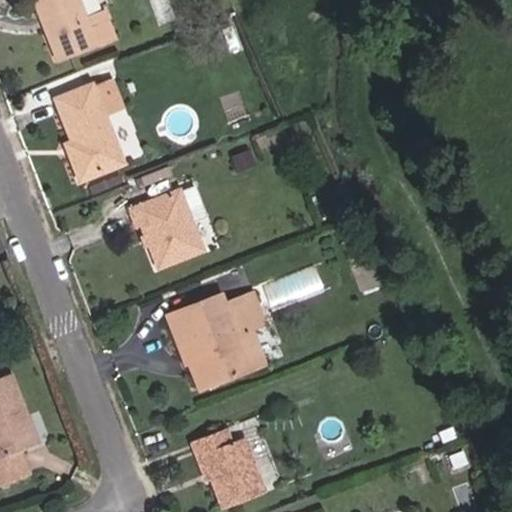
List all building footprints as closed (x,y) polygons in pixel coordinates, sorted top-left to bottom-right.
[(34,0),(44,23),(49,21),(40,0),(34,0)] [(59,63),(97,48),(86,18),(78,0),(40,0),(49,21),(44,23),(59,63)] [(116,40),(104,11),(86,18),(97,48),(116,40)] [(81,180),(124,163),(106,119),(97,97),(113,92),(109,80),(93,87),(91,85),(56,99),(73,141),(77,152),(72,156),(81,180)] [(106,119),(122,112),(113,92),(97,97),(106,119)] [(72,156),(77,152),(73,141),(67,144),(72,156)] [(253,164),(247,150),(231,157),(236,171),(253,164)] [(93,194),(123,182),(121,175),(90,187),(93,194)] [(354,206),(344,183),(335,186),(344,210),(354,206)] [(179,191),(131,210),(137,224),(142,222),(160,268),(203,250),(191,222),(205,216),(194,188),(180,193),(179,191)] [(204,389),(265,366),(252,330),(264,325),(252,293),(227,302),(224,294),(168,315),(187,363),(194,361),(204,389)] [(197,391),(204,389),(194,361),(187,363),(197,391)] [(21,451),(39,444),(11,373),(0,377),(0,485),(30,474),(21,451)] [(223,508),(265,492),(244,438),(231,443),(225,428),(191,441),(197,455),(201,453),(211,479),(223,508)] [(455,468),(469,462),(465,451),(451,457),(455,468)] [(207,480),(211,479),(201,453),(197,455),(207,480)]
